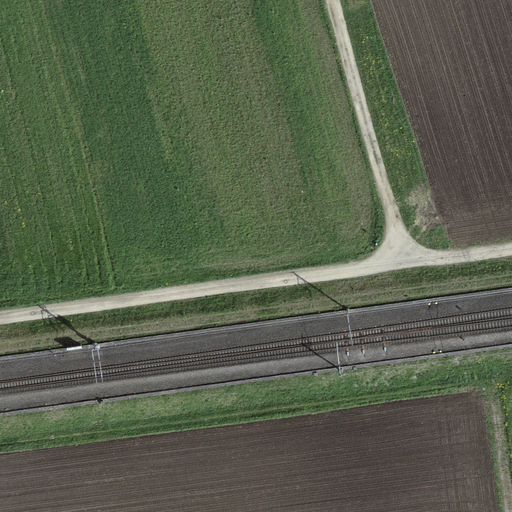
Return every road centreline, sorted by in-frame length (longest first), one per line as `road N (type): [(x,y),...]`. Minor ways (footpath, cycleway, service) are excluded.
road 1 (track): [(405,262),(0,317)]
road 2 (track): [(332,0),(405,262)]
